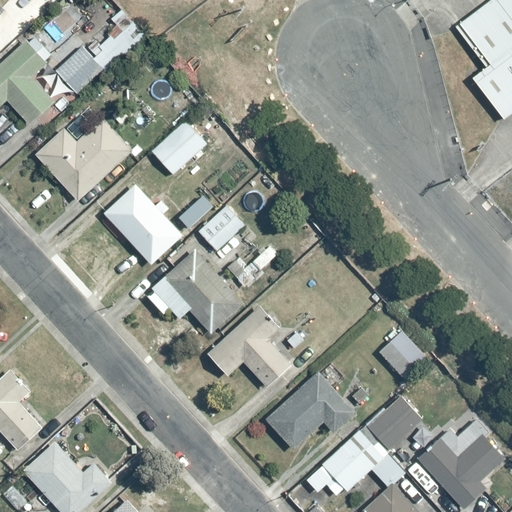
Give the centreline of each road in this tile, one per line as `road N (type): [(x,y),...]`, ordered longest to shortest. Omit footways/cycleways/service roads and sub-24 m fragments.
road 1 (residential): [(249,511),(0,243)]
road 2 (residential): [(511,305),(407,194),(347,64)]
